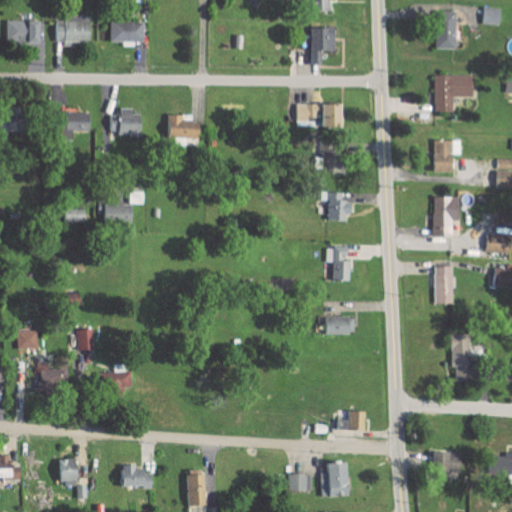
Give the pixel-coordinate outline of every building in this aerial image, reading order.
[(325,11),(325,0),(299,0),(300,10),(325,11)] [(479,23),(495,25),(497,8),(481,6),(479,23)] [(451,49),(452,10),(433,10),(432,48),(451,49)] [(61,20),(52,20),(52,41),(86,41),(86,14),(61,14),(61,20)] [(35,20),(3,20),(2,42),(35,42),(35,20)] [(106,20),(106,41),(140,42),(140,21),(106,20)] [(308,63),(317,63),(317,50),(330,50),(330,27),(307,27),(308,63)] [(511,73),(503,73),(502,92),(511,92),(511,73)] [(469,96),(469,74),(430,75),(431,111),(449,111),(449,96),(469,96)] [(293,103),(292,120),(316,121),(316,126),(335,126),(336,104),(293,103)] [(128,108),(116,107),(116,115),(106,114),(106,134),(136,135),(136,113),(128,113),(128,108)] [(70,131),(87,131),(86,109),(59,111),(60,138),(70,137),(70,131)] [(185,144),(194,144),(195,122),(188,122),(188,115),(162,114),(162,137),(185,137),(185,144)] [(456,140),(428,140),(429,172),(448,172),(447,154),(457,154),(456,140)] [(494,168),(511,168),(511,158),(495,158),(494,168)] [(511,170),(493,169),(492,187),(510,187),(511,170)] [(345,221),(346,201),(330,201),(331,191),(319,191),(318,199),(325,200),(324,220),(345,221)] [(455,196),(430,196),(429,235),(449,235),(449,220),(455,220),(455,196)] [(128,204),(103,205),(104,222),(128,221),(128,204)] [(81,221),(81,205),(60,205),(61,222),(81,221)] [(507,253),(508,235),(484,234),(482,251),(507,253)] [(329,280),(345,280),(344,245),(322,246),(323,262),(328,262),(329,280)] [(449,303),(449,265),(431,266),(431,303),(449,303)] [(511,269),(490,268),(490,286),(510,287),(511,269)] [(350,334),(350,316),(321,317),(321,334),(350,334)] [(34,348),(33,330),(13,331),(13,349),(34,348)] [(446,334),(448,367),(451,367),(451,380),(468,380),(466,333),(446,334)] [(35,368),(35,387),(64,387),(63,367),(35,368)] [(344,420),(334,420),(334,429),(361,430),(361,411),(344,411),(344,420)] [(511,447),(503,447),(502,457),(490,456),(489,471),(511,473),(511,447)] [(457,472),(456,451),(429,451),(430,473),(457,472)] [(0,478),(15,479),(15,467),(6,467),(6,455),(0,455),(0,478)] [(55,459),(56,484),(74,484),(75,498),(84,498),(83,459),(55,459)] [(343,496),(341,462),(322,462),(323,497),(343,496)] [(117,487),(148,487),(147,470),(132,470),(131,465),(117,465),(117,487)] [(301,491),(302,474),(283,473),(282,490),(301,491)] [(183,511),(202,511),(201,474),(182,475),(183,511)]
